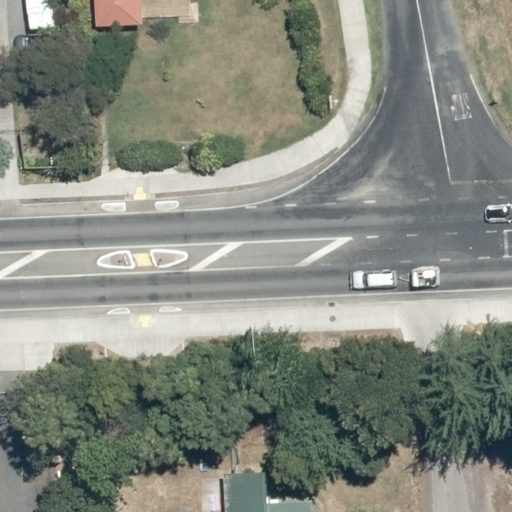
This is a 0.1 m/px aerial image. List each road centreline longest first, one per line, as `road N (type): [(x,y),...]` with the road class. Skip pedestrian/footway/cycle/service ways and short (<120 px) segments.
road 1 (primary): [(439,274),(0,292)]
road 2 (primary): [(0,228),(434,209)]
road 3 (unclassified): [(413,0),(434,209)]
